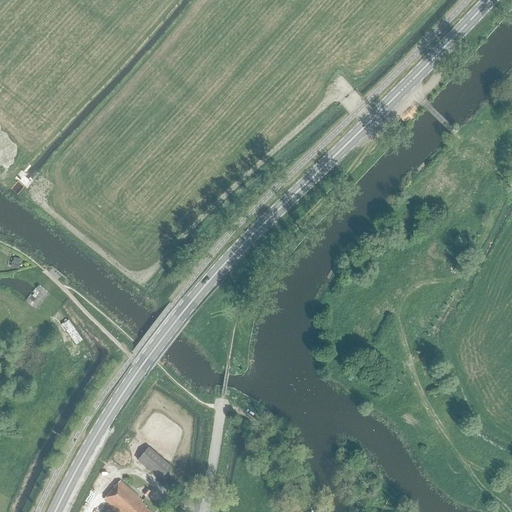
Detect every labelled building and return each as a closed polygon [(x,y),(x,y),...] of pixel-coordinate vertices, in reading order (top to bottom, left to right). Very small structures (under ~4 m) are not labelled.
[(426,180),(462,216),(479,199),(477,198),(496,180),(461,145),(426,180)] [(423,180),(415,191),(427,201),(436,190),(423,180)] [(421,380),(435,379),(435,371),(421,372),(421,380)] [(400,416),(422,417),(422,407),(400,407),(400,416)] [(438,442),(438,433),(417,433),(417,442),(438,442)] [(158,479),(170,466),(147,445),(135,458),(158,479)] [(120,477),(102,499),(116,511),(153,511),(154,511),(145,503),(148,501),(120,477)]
